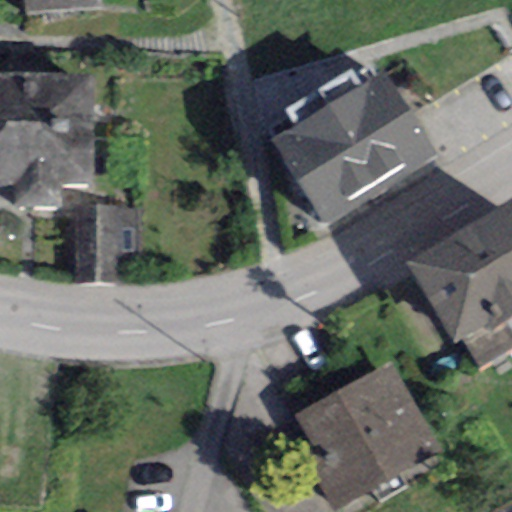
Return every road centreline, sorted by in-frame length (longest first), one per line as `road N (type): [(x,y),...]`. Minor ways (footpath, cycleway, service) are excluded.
road 1 (residential): [(277,309),(225,0)]
road 2 (tertiary): [(0,320),(174,333),(277,309)]
road 3 (tertiary): [(277,309),(511,178)]
